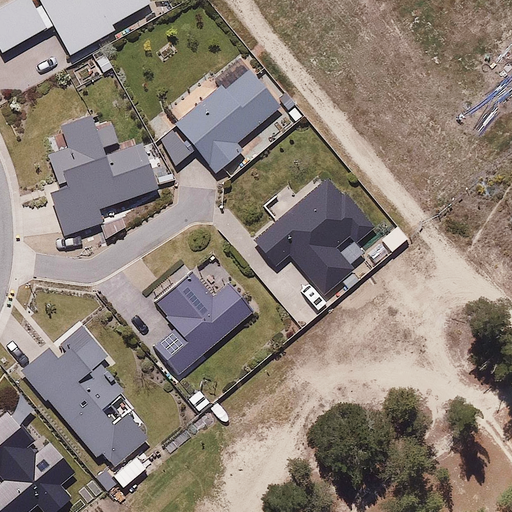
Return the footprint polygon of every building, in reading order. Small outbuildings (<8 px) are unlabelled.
[(72,59),(118,33),(113,25),(147,5),(143,0),(8,0),(0,5),(0,51),(1,53),(52,23),(72,59)] [(186,118),(176,126),(192,146),(218,178),(242,159),(234,149),(279,112),(245,70),(219,91),(207,76),(174,103),(186,118)] [(95,114),(61,124),(69,147),(51,154),(61,188),(51,191),(66,234),(105,220),(100,208),(161,188),(145,143),(106,154),(95,114)] [(273,221),(250,239),(275,271),(294,256),(327,299),(356,277),(340,256),(375,229),(332,173),(299,198),(289,185),(261,206),(273,221)] [(256,311),(229,283),(211,298),(192,277),(155,305),(175,329),(154,348),(178,377),(256,311)] [(110,371),(118,364),(96,336),(74,355),(70,350),(56,362),(47,352),(21,373),(97,464),(105,457),(116,470),(148,443),(125,415),(109,428),(100,416),(119,401),(108,388),(117,381),(110,371)] [(37,417),(22,398),(0,415),(0,511),(40,511),(41,511),(40,511),(64,511),(73,505),(60,488),(79,473),(55,443),(37,457),(29,446),(34,442),(23,427),(37,417)]
